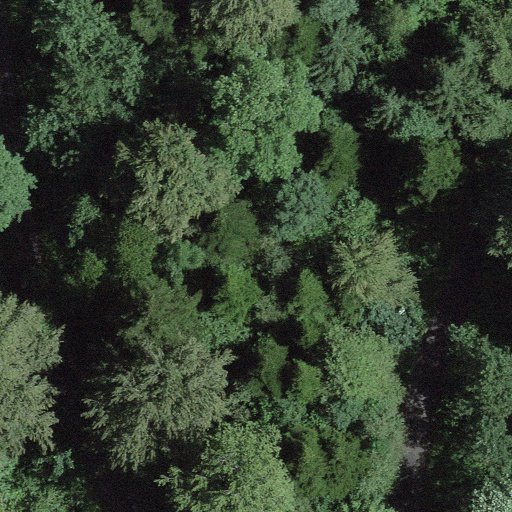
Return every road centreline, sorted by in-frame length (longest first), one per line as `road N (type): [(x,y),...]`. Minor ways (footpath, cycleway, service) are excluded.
road 1 (track): [(406,511),(463,300),(511,216)]
road 2 (track): [(94,511),(18,410),(0,244)]
